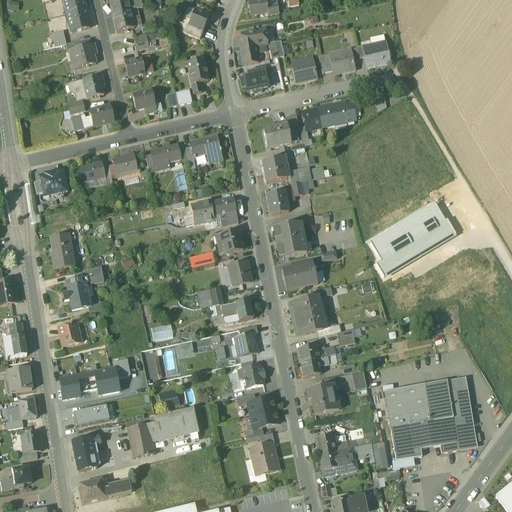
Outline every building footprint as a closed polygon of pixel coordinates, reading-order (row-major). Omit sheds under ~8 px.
[(62,0),(66,15),(85,11),(82,0),(62,0)] [(108,0),(112,16),(130,12),(127,2),(126,0),(108,0)] [(139,0),(137,0),(127,2),(130,12),(137,10),(142,9),(139,0)] [(248,3),(250,18),(267,16),(268,16),(267,11),(266,1),(248,3)] [(8,3),(7,11),(18,12),(19,4),(8,3)] [(191,20),(194,12),(187,9),(184,17),(191,20)] [(267,16),(267,18),(278,16),(277,9),(267,11),(268,16),(267,16)] [(141,24),(137,10),(130,12),(133,25),(141,24)] [(89,30),(85,11),(66,15),(71,34),(89,30)] [(133,25),(130,12),(112,16),(116,34),(134,29),(133,25)] [(191,20),(188,27),(203,32),(209,18),(194,12),(191,20)] [(199,41),(203,32),(188,27),(185,35),(199,41)] [(271,30),(264,31),(267,45),(268,45),(274,44),(271,30)] [(241,36),(244,49),(255,47),(265,46),(267,45),(264,31),(241,36)] [(52,36),(55,49),(65,46),(66,46),(63,33),(52,36)] [(146,38),(147,44),(157,41),(156,35),(146,38)] [(134,40),(135,46),(147,44),(146,38),(134,40)] [(370,42),(371,47),(385,44),(384,39),(370,42)] [(159,48),(157,41),(147,44),(149,50),(159,48)] [(281,42),(275,44),(278,59),(284,58),(281,42)] [(71,62),(73,71),(95,66),(93,57),(96,56),(93,45),(90,46),(80,48),(78,43),(66,46),(65,46),(66,53),(72,52),(74,61),(71,62)] [(149,50),(147,44),(135,46),(137,53),(149,50)] [(271,61),(278,59),(275,44),(274,44),(268,45),(271,61)] [(385,44),(371,47),(362,49),(364,60),(366,70),(390,65),(385,44)] [(266,53),(265,46),(255,47),(256,55),(266,53)] [(256,55),(255,47),(244,49),(240,49),(243,67),(258,64),(256,55)] [(356,49),(356,50),(358,61),(364,60),(362,49),(362,48),(356,49)] [(359,62),(358,61),(356,50),(350,52),(353,63),(359,62)] [(332,73),(333,75),(344,73),(344,75),(355,73),(353,63),(350,52),(351,57),(342,59),(341,54),(329,56),(332,73)] [(318,59),(321,76),(332,73),(329,56),(318,59)] [(146,59),(140,60),(144,74),(150,73),(146,59)] [(144,75),(144,74),(140,60),(123,64),(127,79),(144,75)] [(186,64),(193,96),(201,94),(199,84),(208,83),(203,61),(186,64)] [(291,64),(295,83),(306,81),(306,83),(316,81),(313,65),(304,67),(303,62),(291,64)] [(262,90),(268,89),(264,74),(257,76),(249,78),(244,79),(245,87),(247,94),(252,92),(262,90)] [(82,81),(82,82),(87,100),(87,101),(103,97),(101,89),(104,88),(101,77),(82,81)] [(82,101),(87,100),(82,82),(72,84),(75,95),(76,102),(82,101)] [(131,96),(135,113),(143,111),(155,108),(151,91),(131,96)] [(165,97),(168,110),(178,107),(191,104),(188,92),(175,95),(165,97)] [(374,100),(377,115),(385,110),(383,98),(374,100)] [(67,104),(69,111),(83,107),(82,101),(76,102),(67,104)] [(333,108),(317,111),(321,130),(334,127),(335,130),(347,128),(346,127),(348,127),(347,124),(356,122),(355,119),(353,110),(352,106),(346,108),(345,105),(337,107),(337,109),(334,110),(333,108)] [(85,114),(83,107),(69,111),(70,117),(83,114),(85,114)] [(89,112),(91,118),(93,129),(113,124),(109,107),(89,112)] [(307,133),(321,130),(317,111),(312,113),(313,114),(310,114),(310,113),(302,115),(305,129),(306,133),(307,133)] [(74,133),(93,129),(91,118),(85,120),(84,116),(71,120),(74,133)] [(295,132),(299,131),(299,130),(296,118),(285,120),(286,128),(287,127),(289,133),(295,132)] [(267,150),(291,145),(289,133),(287,127),(286,128),(263,132),(267,150)] [(305,129),(299,130),(299,131),(302,144),(309,143),(307,133),(306,133),(305,129)] [(295,132),(289,133),(291,145),(298,144),(295,132)] [(193,158),(207,155),(220,152),(217,139),(198,143),(198,142),(189,144),(190,149),(193,158)] [(156,166),(157,170),(169,167),(168,164),(181,161),(179,151),(178,148),(160,152),(160,151),(151,153),(151,156),(154,167),(156,166)] [(190,149),(184,150),(187,163),(193,161),(194,161),(193,158),(190,149)] [(181,164),(187,163),(184,150),(179,151),(181,161),(181,164)] [(222,162),(220,152),(207,155),(209,165),(222,162)] [(145,158),(148,172),(155,171),(154,167),(151,156),(145,158)] [(114,166),(116,176),(117,175),(137,171),(137,170),(135,163),(134,157),(113,162),(114,166)] [(262,163),(266,184),(286,180),(282,159),(262,163)] [(187,163),(189,171),(195,169),(193,161),(187,163)] [(74,171),(77,185),(85,184),(105,179),(103,169),(102,166),(83,170),(83,169),(74,171)] [(114,166),(108,168),(111,180),(118,179),(117,175),(116,176),(114,166)] [(105,182),(111,180),(108,168),(103,169),(105,179),(105,182)] [(307,183),(311,182),(309,172),(309,170),(296,172),(298,185),(300,184),(307,183)] [(317,170),(309,172),(311,182),(319,180),(317,170)] [(186,172),(176,172),(177,190),(186,190),(186,172)] [(42,194),(43,199),(67,194),(66,189),(63,177),(62,174),(56,175),(56,173),(44,176),(45,178),(39,179),(40,182),(42,194)] [(63,177),(66,189),(72,187),(69,176),(63,177)] [(106,186),(105,182),(105,179),(85,184),(86,191),(106,186)] [(34,183),(36,195),(42,194),(40,182),(34,183)] [(307,183),(300,184),(303,197),(310,196),(307,183)] [(293,199),(303,197),(300,184),(298,185),(291,186),(292,192),(293,199)] [(284,193),(286,200),(293,199),(292,192),(284,193)] [(288,214),(287,205),(286,200),(284,193),(266,197),(270,217),(288,214)] [(233,201),(210,205),(212,220),(213,220),(219,218),(236,215),(233,201)] [(190,207),(192,217),(194,226),(213,223),(213,222),(213,220),(212,220),(210,205),(210,204),(190,207)] [(194,226),(190,207),(174,210),(178,229),(194,226)] [(375,267),(383,281),(454,240),(445,225),(444,226),(434,208),(369,246),(380,264),(375,267)] [(213,223),(214,231),(238,225),(236,215),(219,218),(213,220),(213,222),(213,223)] [(279,254),(280,260),(306,254),(301,225),(275,230),(276,236),(274,236),(278,254),(279,254)] [(217,247),(220,257),(230,254),(237,253),(243,251),(238,232),(219,237),(221,246),(217,247)] [(51,255),(54,271),(74,268),(69,236),(50,239),(53,254),(51,255)] [(320,257),(322,264),(337,261),(335,254),(320,257)] [(203,266),(203,267),(214,265),(212,255),(201,258),(202,261),(203,266)] [(222,263),(223,269),(229,268),(235,266),(233,260),(222,263)] [(229,268),(233,287),(250,284),(246,264),(235,266),(229,268)] [(282,271),(286,293),(297,291),(296,288),(304,286),(304,289),(317,287),(313,265),(282,271)] [(83,279),(83,280),(102,276),(101,269),(94,271),(93,271),(82,273),(83,279)] [(102,276),(83,280),(85,287),(91,286),(104,283),(102,276)] [(89,309),(85,287),(83,280),(83,279),(66,283),(68,294),(70,302),(72,312),(89,309)] [(371,283),(361,285),(363,294),(372,292),(371,283)] [(0,307),(17,304),(13,284),(2,286),(0,286),(0,307)] [(315,299),(315,301),(318,300),(322,299),(332,296),(331,289),(308,295),(309,300),(315,299)] [(198,294),(201,310),(220,306),(217,290),(198,294)] [(245,296),(246,302),(249,301),(256,300),(255,294),(245,296)] [(289,305),(293,321),(318,315),(315,301),(315,299),(309,300),(289,305)] [(319,302),(318,300),(315,301),(318,315),(326,314),(323,301),(319,302)] [(235,305),(237,313),(239,322),(239,323),(253,320),(249,301),(246,302),(235,305)] [(222,316),(225,316),(237,313),(235,305),(220,308),(221,312),(222,316)] [(239,322),(237,313),(225,316),(227,325),(239,322)] [(326,314),(318,315),(322,330),(329,329),(326,314)] [(322,330),(318,315),(293,321),(297,338),(317,333),(322,332),(322,330)] [(170,324),(150,328),(153,342),(173,338),(170,324)] [(58,329),(62,349),(81,344),(76,325),(72,326),(58,329)] [(11,339),(11,340),(23,338),(21,326),(9,328),(11,339)] [(318,339),(336,335),(340,334),(339,327),(329,329),(322,330),(322,332),(317,333),(318,339)] [(238,332),(240,338),(254,335),(257,335),(256,328),(238,332)] [(351,331),(340,334),(336,335),(339,348),(354,345),(351,331)] [(237,347),(239,359),(240,358),(252,356),(258,355),(254,335),(240,338),(234,339),(236,347),(237,347)] [(211,344),(220,342),(219,336),(209,337),(211,344)] [(23,338),(11,340),(14,359),(26,357),(23,338)] [(6,360),(14,359),(11,340),(11,339),(3,340),(6,360)] [(191,344),(176,347),(178,357),(193,354),(191,344)] [(317,361),(319,360),(318,356),(318,353),(316,346),(297,350),(300,365),(317,361)] [(218,348),(221,360),(226,359),(223,347),(218,348)] [(232,360),(239,359),(237,347),(236,347),(230,348),(232,360)] [(333,349),(324,351),(325,355),(325,359),(327,359),(335,357),(333,349)] [(240,358),(242,365),(252,363),(253,362),(252,356),(240,358)] [(319,360),(317,361),(319,368),(329,366),(327,359),(325,359),(319,360)] [(320,376),(319,368),(317,361),(300,365),(303,380),(320,376)] [(112,364),(113,371),(118,370),(120,379),(128,377),(125,362),(112,364)] [(253,368),(252,363),(242,365),(240,365),(241,371),(253,368)] [(344,375),(356,372),(354,365),(342,368),(344,375)] [(243,380),(246,391),(263,387),(261,379),(260,373),(258,367),(253,368),(241,371),(238,372),(240,381),(243,380)] [(116,379),(120,379),(118,370),(113,371),(96,375),(96,374),(94,375),(96,383),(98,392),(99,397),(118,393),(116,379)] [(6,374),(10,396),(32,392),(30,382),(28,382),(26,371),(8,374),(6,374)] [(351,375),(354,392),(366,390),(363,372),(351,375)] [(94,375),(75,378),(76,387),(96,383),(94,375)] [(78,396),(76,387),(75,378),(60,381),(64,402),(79,399),(78,396)] [(446,383),(448,396),(466,393),(463,380),(446,383)] [(76,387),(78,396),(98,392),(96,383),(76,387)] [(446,383),(424,387),(427,410),(430,424),(452,420),(448,396),(446,383)] [(311,402),(314,417),(335,413),(332,397),(335,396),(333,387),(305,393),(307,402),(311,402)] [(412,427),(421,425),(418,411),(427,410),(424,387),(384,393),(389,422),(411,418),(412,427)] [(174,393),(160,396),(163,410),(177,407),(174,393)] [(470,417),(466,393),(448,396),(452,420),(470,417)] [(236,400),(238,408),(247,406),(255,404),(254,396),(236,400)] [(247,406),(250,418),(276,412),(273,400),(255,404),(247,406)] [(19,409),(21,422),(36,420),(33,401),(18,404),(19,409)] [(73,417),(76,429),(109,422),(107,415),(106,409),(106,408),(81,413),(82,413),(82,415),(73,417)] [(10,424),(21,422),(19,409),(8,411),(10,424)] [(193,410),(153,419),(154,425),(157,437),(150,438),(152,445),(199,434),(193,410)] [(430,424),(427,410),(418,411),(421,425),(430,424)] [(278,425),(276,412),(250,418),(253,431),(261,429),(278,425)] [(452,420),(456,445),(457,451),(475,448),(470,417),(452,420)] [(452,420),(430,424),(421,425),(412,427),(411,418),(389,422),(395,463),(421,458),(420,451),(440,447),(456,445),(452,420)] [(136,423),(137,429),(154,425),(153,419),(136,423)] [(21,422),(10,424),(5,425),(6,432),(23,430),(21,422)] [(124,424),(126,431),(137,429),(136,423),(136,422),(124,424)] [(154,425),(137,429),(126,431),(133,461),(154,456),(152,445),(150,438),(157,437),(154,425)] [(246,441),(259,438),(263,437),(261,429),(253,431),(244,433),(246,441)] [(362,434),(363,440),(373,439),(372,432),(362,434)] [(24,455),(36,454),(41,453),(38,435),(22,437),(24,455)] [(273,435),(263,437),(259,438),(261,448),(271,445),(273,445),(275,445),(273,435)] [(318,457),(335,453),(334,449),(332,437),(315,440),(318,457)] [(76,460),(79,473),(96,470),(95,468),(91,447),(96,446),(100,445),(98,439),(72,444),(75,461),(76,460)] [(363,440),(363,441),(354,442),(346,444),(348,451),(352,450),(355,449),(364,447),(371,446),(374,445),(373,439),(363,440)] [(340,447),(334,449),(335,453),(348,451),(346,444),(340,445),(340,447)] [(250,450),(256,478),(257,477),(256,474),(264,473),(265,475),(279,472),(277,462),(275,462),(271,445),(261,448),(250,450)] [(456,445),(440,447),(441,455),(458,453),(457,451),(456,445)] [(100,467),(96,446),(91,447),(95,468),(100,467)] [(364,452),(365,459),(373,458),(371,446),(364,447),(355,449),(356,454),(358,454),(364,452)] [(348,451),(335,453),(338,470),(342,472),(356,470),(352,450),(348,451)] [(321,473),(338,470),(335,453),(318,457),(321,473)] [(18,456),(20,465),(37,461),(36,454),(24,455),(18,456)] [(0,485),(1,493),(14,491),(23,490),(22,487),(30,486),(29,478),(31,476),(30,473),(28,471),(28,470),(12,473),(13,480),(11,483),(0,485)] [(356,473),(356,470),(342,472),(338,470),(321,473),(323,480),(356,473)] [(377,476),(378,481),(400,477),(398,471),(382,474),(376,475),(377,476)] [(106,481),(101,482),(105,500),(110,499),(109,498),(128,494),(126,484),(118,485),(118,488),(109,490),(108,488),(106,481)] [(83,504),(105,500),(101,482),(79,487),(83,504)] [(511,511),(511,484),(495,498),(506,511),(511,511)] [(321,490),(323,500),(330,498),(328,488),(321,490)] [(331,499),(332,505),(350,501),(349,495),(331,499)] [(365,511),(363,499),(350,501),(332,505),(333,511),(365,511)]
